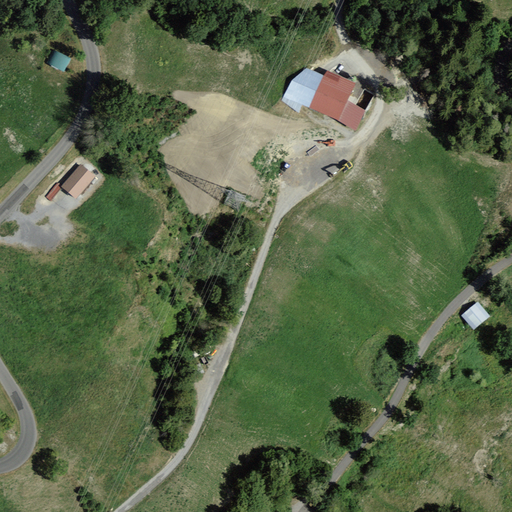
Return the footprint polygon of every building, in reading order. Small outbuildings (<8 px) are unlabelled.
[(71,60),(54,52),(48,65),(64,73),(71,60)] [(325,77),(307,69),(286,96),(312,106),(325,77)] [(325,77),(312,106),(339,118),(347,98),(354,84),(327,72),(325,77)] [(366,110),(347,98),(339,118),(357,129),(366,110)] [(97,179),(82,166),(63,187),(78,200),(97,179)] [(477,301),(462,315),(474,329),(490,315),(477,301)]
